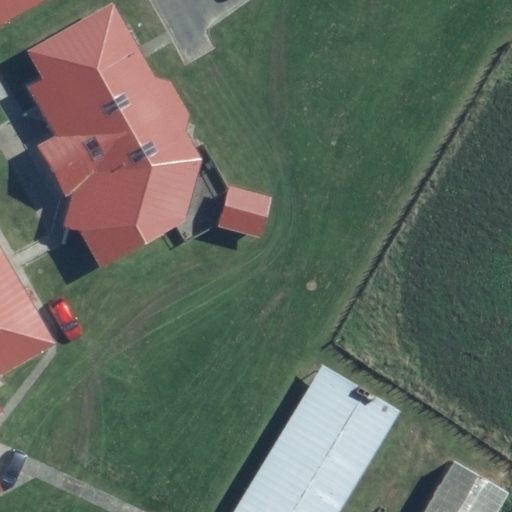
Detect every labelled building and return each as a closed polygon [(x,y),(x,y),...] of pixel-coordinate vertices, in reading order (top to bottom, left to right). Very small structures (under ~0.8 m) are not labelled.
[(0,0),(0,23),(41,0),(0,0)] [(156,81),(112,0),(111,0),(21,49),(35,75),(21,83),(48,133),(29,143),(99,270),(183,225),(202,159),(186,133),(190,114),(171,81),(156,81)] [(229,186),(219,226),(261,236),(271,197),(229,186)] [(0,495),(4,493),(0,486),(0,370),(50,343),(0,252),(0,495)] [(342,511),(404,413),(325,364),(233,511),(342,511)] [(499,511),(510,495),(454,461),(422,511),(499,511)]
